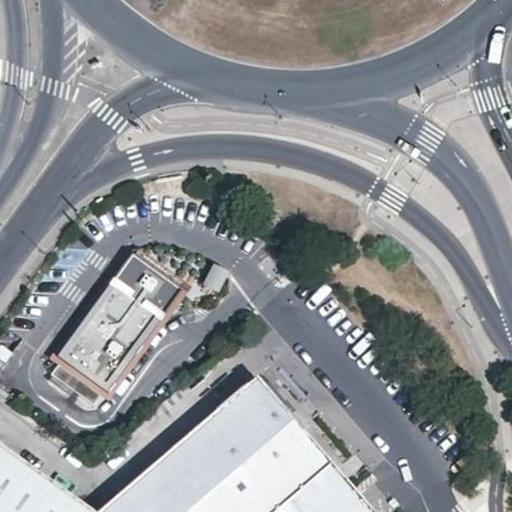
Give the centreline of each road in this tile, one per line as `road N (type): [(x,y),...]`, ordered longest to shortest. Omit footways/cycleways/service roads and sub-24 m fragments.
road 1 (primary): [(50,193),(137,156),(191,145),(296,153),(338,166),(430,228),(511,341)]
road 2 (primary): [(340,89),(454,162),(482,204),(511,293)]
road 3 (primary): [(56,0),(61,87),(0,193)]
road 4 (primary): [(50,193),(118,114),(188,70)]
road 5 (primary): [(340,89),(416,66),(483,24)]
road 6 (primary): [(188,70),(263,90),(340,89)]
road 7 (primary): [(11,0),(18,72),(0,145)]
road 8 (primary): [(87,0),(148,50),(188,70)]
road 9 (primary): [(511,140),(490,88),(483,24)]
